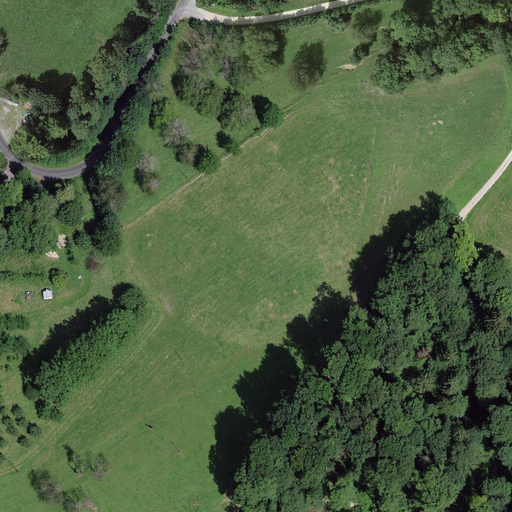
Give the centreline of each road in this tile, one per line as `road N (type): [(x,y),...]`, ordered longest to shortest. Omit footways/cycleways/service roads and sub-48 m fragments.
road 1 (track): [(0,141),(39,173),(65,172),(89,159),(180,6),(232,21),(350,0)]
road 2 (track): [(238,511),(279,425),(511,152)]
road 3 (track): [(0,473),(44,444),(154,321)]
